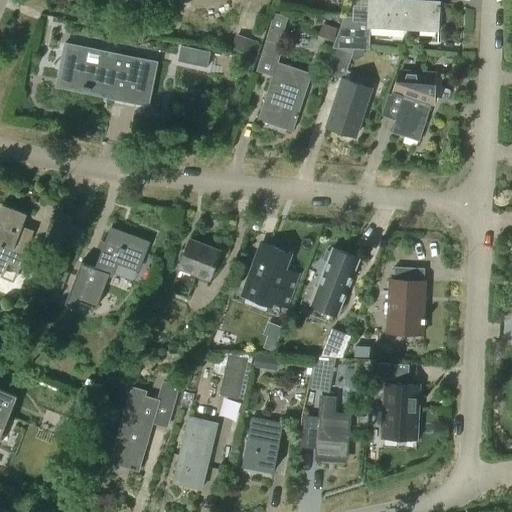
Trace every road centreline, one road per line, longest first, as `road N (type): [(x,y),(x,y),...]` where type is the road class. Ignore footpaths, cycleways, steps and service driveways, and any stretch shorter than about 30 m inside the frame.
road 1 (residential): [(478,212),(0,135)]
road 2 (residential): [(468,477),(478,212)]
road 3 (residential): [(478,212),(492,0)]
